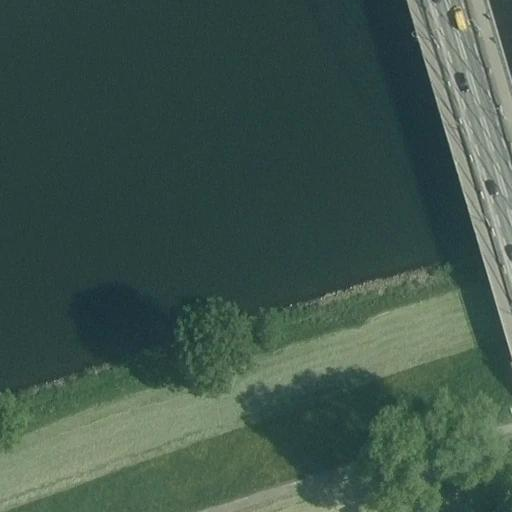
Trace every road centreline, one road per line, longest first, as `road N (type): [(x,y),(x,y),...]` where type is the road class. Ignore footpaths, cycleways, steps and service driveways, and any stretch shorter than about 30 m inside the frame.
road 1 (unclassified): [(511,336),(411,0)]
road 2 (primary): [(511,226),(444,0)]
road 3 (unclassified): [(511,123),(475,0)]
